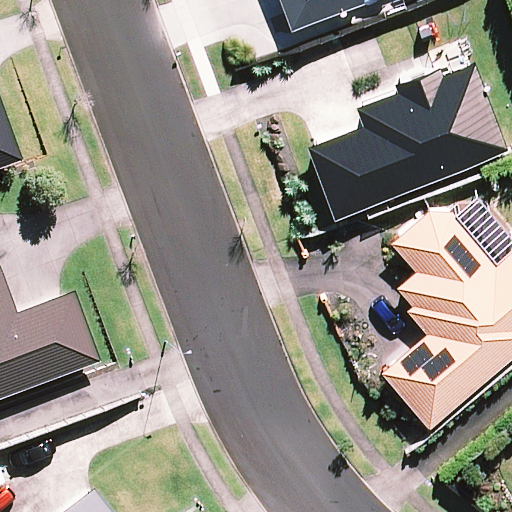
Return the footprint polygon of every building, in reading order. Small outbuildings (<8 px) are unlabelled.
[(280,0),(289,24),(355,0),(280,0)] [(304,140),(332,213),(505,148),(471,57),(440,68),(437,60),(393,77),(396,85),(355,100),(362,118),(304,140)] [(0,166),(19,159),(0,108),(0,166)] [(511,226),(476,184),(458,199),(449,188),(392,236),(416,265),(393,284),(429,328),(383,366),(427,420),(511,349),(511,226)] [(0,395),(98,359),(71,288),(12,310),(0,277),(0,395)] [(111,511),(92,486),(55,511),(111,511)]
